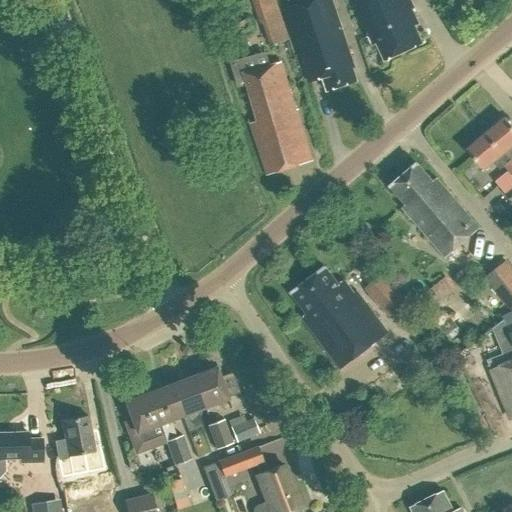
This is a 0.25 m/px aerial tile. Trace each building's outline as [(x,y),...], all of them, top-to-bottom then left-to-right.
[(310,84),(324,80),(328,92),(357,83),(354,69),(356,69),(333,0),(313,0),(285,10),(310,84)] [(418,15),(411,0),(350,0),(368,39),(370,38),(374,46),(378,44),(386,63),(423,45),(415,27),(419,25),(415,16),(418,15)] [(261,124),(253,126),(268,175),(313,161),(298,112),(296,112),(281,64),(246,75),(261,124)] [(486,135),(511,166),(511,148),(511,149),(511,148),(511,127),(506,120),(486,135)] [(511,166),(486,135),(467,151),(484,171),(494,163),(500,171),(505,168),(511,176),(511,166)] [(403,209),(446,259),(480,229),(437,179),(434,182),(418,164),(391,188),(407,205),(403,209)] [(511,179),(510,177),(498,188),(505,197),(511,190),(511,179)] [(391,318),(409,303),(372,261),(361,271),(370,282),(364,287),(391,318)] [(485,278),(511,312),(511,268),(506,261),(485,278)] [(302,319),(341,370),(388,333),(356,291),(353,294),(343,281),(338,285),(325,267),(291,293),(308,314),(302,319)] [(451,347),(476,329),(458,305),(434,323),(451,347)] [(511,335),(511,313),(503,317),(511,335)] [(511,339),(501,343),(505,355),(494,360),(498,368),(511,362),(511,339)] [(469,354),(457,360),(467,382),(480,376),(469,354)] [(509,398),(511,404),(511,362),(498,368),(491,370),(503,401),(509,398)] [(216,369),(192,378),(204,408),(227,400),(226,398),(219,379),(216,369)] [(231,375),(219,379),(226,398),(238,394),(231,375)] [(192,378),(170,386),(181,417),(204,408),(192,378)] [(166,442),(175,466),(191,460),(182,436),(176,438),(170,421),(181,417),(170,386),(148,394),(165,442),(166,442)] [(156,446),(165,442),(148,394),(125,403),(132,421),(125,424),(134,448),(154,441),(156,446)] [(54,443),(58,460),(77,456),(81,476),(98,473),(94,453),(95,453),(88,417),(61,423),(65,441),(54,443)] [(229,427),(235,442),(256,433),(250,418),(229,427)] [(232,444),(223,419),(207,425),(215,450),(232,444)] [(28,431),(0,432),(0,475),(4,471),(4,459),(20,458),(20,462),(42,462),(41,437),(28,438),(28,431)] [(229,455),(236,472),(263,462),(257,445),(229,455)] [(218,462),(206,467),(218,500),(230,495),(218,462)] [(291,511),(304,507),(292,476),(288,478),(283,464),(255,475),(265,501),(255,505),(252,509),(251,511),(291,511)] [(154,511),(149,493),(122,501),(124,511),(154,511)] [(455,511),(452,511),(443,493),(411,508),(413,511),(461,511),(461,510),(455,511)] [(31,511),(61,511),(60,499),(30,503),(31,511)]
